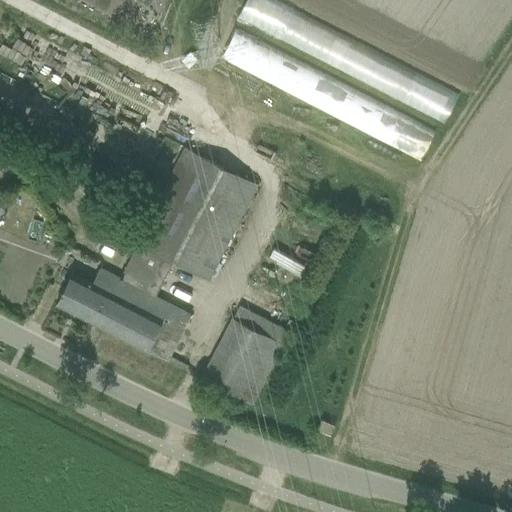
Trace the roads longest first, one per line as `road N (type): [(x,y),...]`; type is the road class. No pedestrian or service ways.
road 1 (unclassified): [(458,511),(228,439),(0,330)]
road 2 (track): [(511,57),(407,210),(333,475)]
